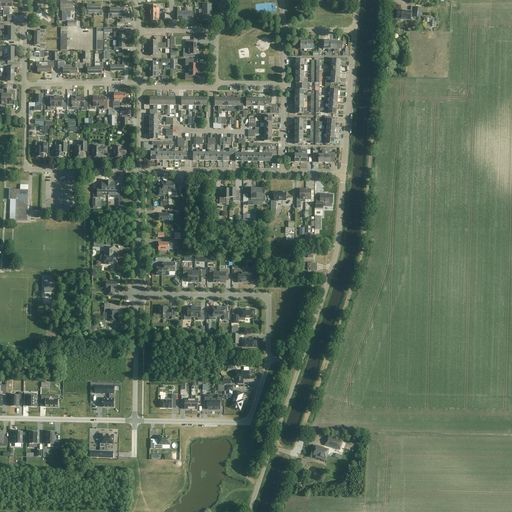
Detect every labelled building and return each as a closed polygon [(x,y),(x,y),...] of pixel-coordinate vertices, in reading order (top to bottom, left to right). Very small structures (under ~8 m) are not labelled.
[(203,12),(212,12),(212,4),(203,4),(203,12)] [(94,11),(94,5),(87,5),(87,11),(86,11),(85,16),(89,16),(89,11),(94,11)] [(94,5),(94,11),(94,14),(99,14),(99,16),(103,16),(103,11),(101,11),(101,5),(94,5)] [(421,8),(414,7),(414,12),(411,12),(411,11),(397,10),(396,19),(401,20),(406,20),(410,20),(410,17),(413,17),(420,18),(421,8)] [(112,14),(117,14),(117,9),(110,9),(110,14),(109,14),(109,19),(112,19),(112,14)] [(124,9),(117,9),(117,14),(123,14),(123,19),(126,19),(126,14),(124,14),(124,9)] [(212,20),(212,12),(203,12),(203,20),(212,20)] [(435,19),(424,19),(424,22),(426,22),(426,23),(431,23),(431,27),(435,27),(435,21),(431,21),(435,21),(435,19)] [(35,32),(35,39),(40,39),(40,36),(45,36),(45,30),(40,30),(40,32),(35,32)] [(117,41),(125,41),(125,34),(120,33),(120,32),(115,32),(115,35),(117,35),(117,41)] [(40,39),(35,39),(35,46),(40,46),(40,47),(45,47),(45,44),(43,44),(43,42),(40,42),(40,39)] [(117,46),(114,46),(114,51),(122,51),(122,48),(125,48),(125,41),(117,41),(117,46)] [(189,46),(189,49),(199,49),(199,44),(193,44),(194,41),(186,41),(186,46),(189,46)] [(337,41),(330,41),(330,49),(334,49),(334,52),(339,52),(339,49),(342,49),(343,42),(337,42),(337,41)] [(199,49),(189,49),(188,49),(183,49),(183,58),(193,58),(193,55),(199,55),(199,49)] [(150,70),(159,70),(162,70),(162,64),(169,64),(169,60),(156,59),(156,62),(150,62),(150,70)] [(111,72),(118,72),(117,66),(112,66),(112,61),(109,61),(109,66),(110,66),(111,72)] [(117,66),(118,72),(125,71),(125,66),(126,66),(126,61),(123,61),(123,66),(117,66)] [(188,67),(188,70),(198,70),(198,64),(194,64),(194,61),(186,61),(185,67),(188,67)] [(38,73),(45,73),(45,67),(41,67),(41,65),(39,65),(39,62),(36,62),(36,67),(38,67),(38,73)] [(45,67),(45,73),(52,73),(52,67),(53,67),(53,62),(48,62),(48,63),(45,63),(45,67)] [(63,74),(70,74),(70,69),(70,66),(65,66),(65,64),(62,64),(62,62),(58,62),(58,70),(63,69),(63,74)] [(95,68),(95,74),(102,74),(102,68),(103,68),(103,63),(100,63),(100,64),(94,64),(95,68)] [(76,69),(70,69),(70,74),(77,74),(77,69),(79,69),(79,68),(83,68),(83,64),(76,64),(76,69)] [(88,74),(95,74),(95,68),(89,68),(89,64),(86,64),(86,69),(88,69),(88,74)] [(198,70),(188,70),(188,73),(185,73),(185,79),(193,79),(193,76),(198,76),(198,70)] [(339,84),(339,78),(331,78),(327,77),(327,81),(326,81),(325,85),(330,86),(330,84),(339,84)] [(296,87),(309,87),(309,84),(304,84),(304,78),(295,78),(295,84),(296,84),(296,87)] [(309,87),(296,87),(296,90),(295,90),(295,96),(303,96),(303,93),(307,93),(307,90),(309,90),(309,87)] [(329,96),(338,96),(338,90),(337,90),(338,87),(330,87),(330,90),(327,89),(327,93),(330,93),(329,96)] [(7,94),(7,105),(12,105),(12,98),(15,98),(15,91),(10,91),(10,94),(7,94)] [(42,95),(36,95),(36,100),(34,100),(34,103),(36,103),(36,107),(34,107),(34,110),(42,110),(42,107),(39,107),(39,103),(42,103),(42,95)] [(57,108),(57,97),(54,97),(50,97),(50,102),(47,102),(47,110),(53,110),(53,108),(57,108)] [(57,97),(57,108),(60,108),(60,110),(67,110),(66,102),(63,102),(63,97),(59,97),(57,97)] [(75,108),(78,108),(78,97),(75,97),(72,97),(72,103),(69,103),(69,110),(75,110),(75,108)] [(78,97),(78,108),(81,108),(81,111),(88,111),(88,102),(84,102),(84,97),(81,97),(78,97)] [(99,107),(99,97),(93,97),(93,102),(90,102),(90,110),(96,110),(96,107),(99,107)] [(99,97),(99,107),(102,107),(102,110),(104,110),(104,111),(108,111),(108,102),(104,102),(104,97),(99,97)] [(240,99),(234,99),(234,106),(235,106),(238,107),(238,111),(243,111),(243,102),(240,102),(240,99)] [(265,107),(266,107),(270,107),(270,114),(276,114),(276,105),(272,105),(272,99),(265,99),(265,107)] [(325,120),(324,122),(327,123),(327,126),(335,127),(336,120),(333,120),(333,117),(325,116),(325,120)] [(87,142),(80,142),(80,146),(75,146),(75,157),(83,158),(83,152),(87,152),(87,142)] [(47,143),(41,143),(41,147),(36,147),(36,154),(35,155),(35,156),(37,158),(38,158),(39,157),(43,157),(43,153),(47,153),(47,143)] [(67,143),(61,143),(61,147),(56,147),(56,157),(63,157),(63,148),(67,149),(67,143)] [(101,146),(93,146),(93,158),(100,158),(101,154),(107,154),(107,147),(101,147),(101,146)] [(122,146),(114,146),(114,158),(122,158),(122,155),(127,155),(128,148),(122,148),(122,146)] [(295,163),(300,163),(301,148),(296,148),(296,151),(297,151),(297,155),(295,155),(290,155),(290,161),(295,161),(295,163)] [(232,158),(232,149),(229,149),(229,151),(223,151),(223,161),(229,162),(229,158),(232,158)] [(232,149),(232,158),(235,158),(235,162),(241,162),(241,154),(236,153),(236,149),(232,149)] [(265,154),(265,162),(272,162),(272,160),(276,161),(277,151),(269,151),(269,154),(265,154)] [(325,155),(324,163),(331,163),(331,162),(335,162),(335,153),(328,153),(328,155),(325,155)] [(108,195),(108,181),(105,181),(105,182),(102,182),(102,187),(97,187),(97,197),(103,198),(104,195),(108,195)] [(112,181),(108,181),(108,195),(113,195),(113,198),(119,198),(119,187),(115,187),(115,182),(112,182),(112,181)] [(165,194),(168,194),(168,182),(165,182),(165,183),(162,183),(162,189),(158,189),(158,196),(165,196),(165,194)] [(168,182),(168,194),(168,192),(172,192),(172,197),(178,197),(179,190),(175,189),(175,183),(172,183),(172,182),(168,182)] [(28,190),(9,189),(9,200),(16,200),(16,220),(28,221),(28,190)] [(229,199),(229,189),(229,190),(224,189),(223,195),(219,195),(219,201),(219,204),(226,204),(226,202),(226,199),(229,199)] [(236,189),(229,189),(229,199),(230,199),(230,198),(233,198),(233,201),(239,202),(239,196),(235,195),(236,189)] [(248,202),(256,202),(257,189),(251,189),(251,194),(248,194),(248,202)] [(257,189),(256,202),(265,202),(265,194),(262,194),(262,189),(257,189)] [(301,208),(301,203),(305,203),(305,200),(305,190),(300,190),(300,196),(297,196),(296,202),(296,208),(301,208)] [(305,190),(305,200),(308,200),(308,203),(313,203),(314,196),(311,196),(311,190),(305,190)] [(286,193),(274,192),(274,201),(278,202),(278,201),(286,201),(286,193)] [(324,194),(320,194),(320,201),(316,201),(316,209),(323,209),(323,203),(332,204),(332,195),(331,195),(329,195),(328,195),(324,195),(324,194)] [(172,211),(166,211),(166,214),(159,214),(159,221),(169,221),(169,214),(172,214),(172,211)] [(173,239),(166,239),(166,243),(159,243),(158,250),(168,250),(169,243),(173,243),(173,239)] [(113,247),(106,247),(106,255),(105,255),(105,265),(117,265),(117,255),(113,255),(113,247)] [(175,263),(166,263),(166,267),(157,267),(157,269),(156,270),(156,272),(157,273),(157,275),(169,276),(169,272),(175,272),(175,263)] [(194,282),(195,271),(191,271),(191,268),(183,268),(183,275),(188,275),(188,282),(194,282)] [(198,271),(195,271),(194,282),(201,283),(201,275),(206,275),(206,268),(198,268),(198,271)] [(213,283),(219,283),(220,273),(216,273),(216,270),(214,270),(214,268),(210,268),(210,275),(214,275),(213,283)] [(220,273),(219,283),(225,283),(226,276),(229,276),(229,270),(223,270),(223,273),(220,273)] [(238,283),(244,283),(245,273),(241,273),(241,270),(234,270),(234,276),(238,276),(238,283)] [(245,273),(244,283),(251,283),(251,276),(256,276),(256,270),(248,270),(248,273),(245,273)] [(117,282),(106,282),(106,289),(108,289),(108,296),(114,296),(114,289),(117,289),(117,282)] [(110,304),(104,304),(104,313),(108,313),(108,321),(110,321),(111,322),(113,322),(114,321),(116,321),(117,311),(110,311),(110,304)] [(167,307),(159,307),(159,313),(158,317),(159,317),(159,319),(175,320),(175,311),(168,311),(167,310),(167,307)] [(190,317),(194,317),(194,307),(188,307),(188,314),(184,314),(184,320),(190,320),(190,317)] [(194,307),(194,317),(198,317),(198,320),(204,321),(204,316),(201,316),(201,307),(194,307)] [(216,317),(219,317),(219,307),(215,307),(215,308),(213,308),(213,313),(209,313),(209,320),(216,320),(216,317)] [(223,307),(219,307),(219,317),(222,317),(222,320),(229,320),(229,313),(226,313),(226,308),(223,308),(223,307)] [(255,309),(241,309),(240,316),(238,316),(239,315),(234,315),(234,323),(238,323),(238,321),(245,321),(245,318),(254,318),(255,314),(256,314),(256,310),(255,310),(255,309)] [(256,339),(242,339),(242,347),(256,347),(256,339)] [(243,384),(243,380),(244,379),(249,379),(249,371),(236,371),(236,379),(237,379),(237,384),(243,384)] [(114,394),(115,386),(95,386),(94,394),(109,394),(109,399),(102,399),(102,407),(114,408),(114,399),(114,394)] [(225,386),(225,391),(226,391),(226,395),(232,395),(232,392),(233,392),(233,386),(225,386)] [(230,407),(240,410),(243,401),(242,397),(243,394),(236,391),(230,407)] [(11,396),(11,407),(19,407),(19,400),(22,400),(23,393),(19,393),(19,396),(11,396)] [(24,393),(24,402),(28,402),(28,406),(32,406),(32,407),(37,407),(37,397),(33,397),(33,396),(29,396),(29,393),(24,393)] [(213,398),(213,394),(210,394),(210,395),(203,395),(203,405),(207,405),(207,410),(210,410),(213,410),(213,398)] [(213,398),(213,410),(217,411),(217,410),(220,410),(220,406),(223,406),(223,395),(217,395),(217,394),(213,394),(213,398)] [(40,395),(40,403),(44,403),(44,407),(57,407),(57,399),(47,399),(47,396),(40,395)] [(161,400),(161,408),(162,408),(172,408),(172,403),(176,403),(176,395),(172,395),(172,400),(170,400),(170,398),(165,398),(165,400),(161,400)] [(191,399),(187,399),(187,396),(181,396),(181,403),(185,403),(185,409),(191,410),(191,399)] [(201,396),(195,396),(195,399),(191,399),(191,410),(198,410),(198,403),(201,403),(201,396)] [(14,432),(14,444),(22,444),(22,432),(14,432)] [(29,432),(29,444),(33,444),(33,447),(37,447),(37,444),(37,432),(29,432)] [(55,432),(47,432),(47,444),(52,444),(52,448),(59,448),(59,442),(55,441),(55,432)] [(113,444),(114,435),(101,434),(100,443),(101,443),(101,447),(104,447),(104,443),(113,444)] [(343,441),(327,436),(325,445),(340,450),(343,441)] [(170,445),(170,437),(158,437),(158,441),(154,441),(154,449),(163,449),(163,445),(170,445)] [(329,450),(316,446),(313,455),(326,459),(329,450)]
